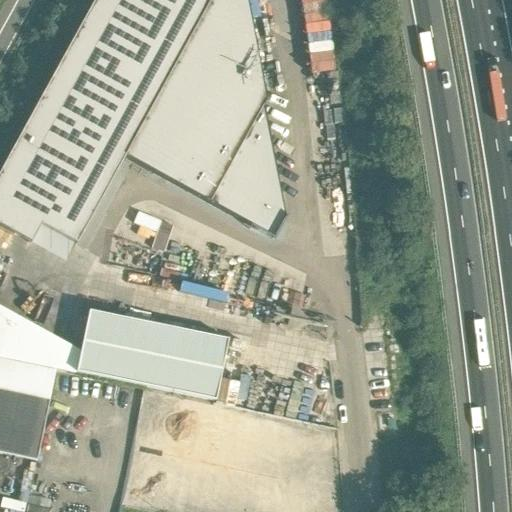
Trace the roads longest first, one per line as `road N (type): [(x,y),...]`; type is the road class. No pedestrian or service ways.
road 1 (motorway): [(427,0),(494,511)]
road 2 (motorway): [(511,259),(471,0)]
road 3 (unclassified): [(360,511),(352,331)]
